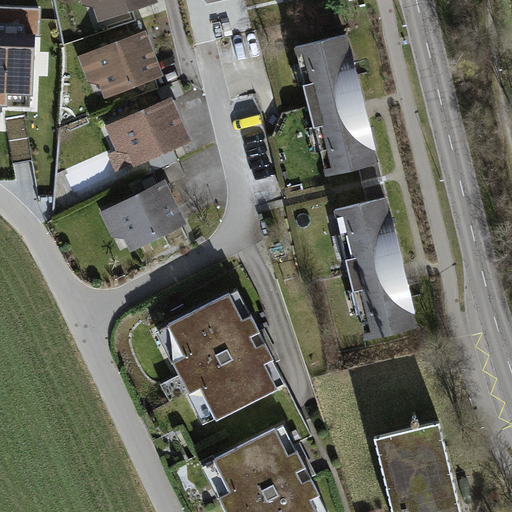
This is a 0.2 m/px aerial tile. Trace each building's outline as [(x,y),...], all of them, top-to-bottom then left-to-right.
[(0,0),(0,38),(4,38),(16,0),(0,0)] [(88,0),(98,23),(154,0),(88,0)] [(10,43),(37,51),(47,18),(19,10),(10,43)] [(106,100),(160,77),(141,31),(86,54),(106,100)] [(375,165),(346,36),(299,47),(328,176),(375,165)] [(44,65),(11,63),(9,101),(42,103),(44,65)] [(130,168),(190,141),(171,98),(111,126),(130,168)] [(108,208),(127,250),(182,225),(163,183),(108,208)] [(415,327),(387,202),(336,213),(364,339),(415,327)] [(234,292),(152,334),(204,434),(286,392),(234,292)] [(458,511),(437,425),(368,441),(385,511),(458,511)] [(325,511),(281,427),(204,467),(227,511),(325,511)]
